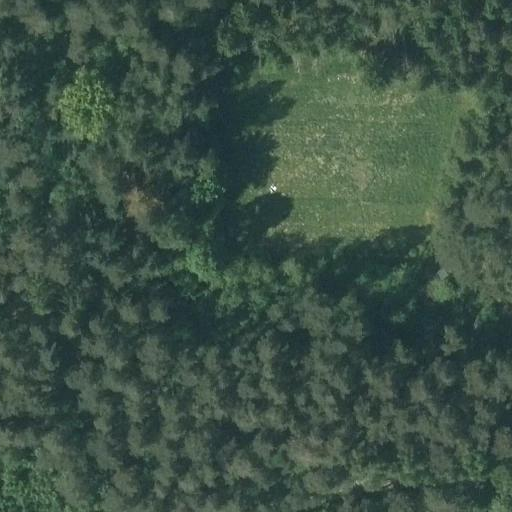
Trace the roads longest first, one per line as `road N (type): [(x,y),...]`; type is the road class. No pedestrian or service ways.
road 1 (track): [(104,511),(106,462),(56,105),(230,92)]
road 2 (track): [(282,511),(355,481),(511,469)]
